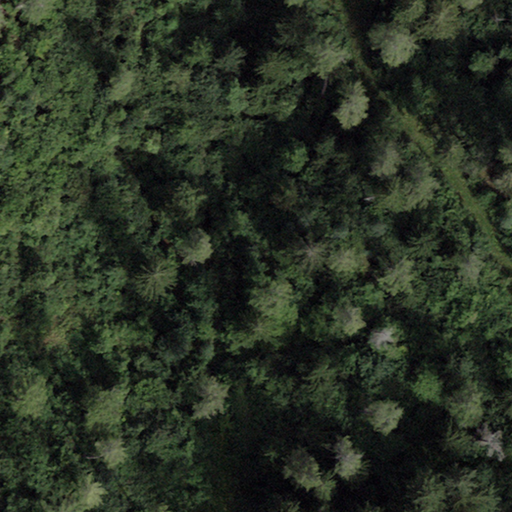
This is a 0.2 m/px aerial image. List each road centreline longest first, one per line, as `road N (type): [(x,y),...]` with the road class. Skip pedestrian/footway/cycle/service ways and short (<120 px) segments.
road 1 (track): [(341,0),(342,26),(511,278)]
road 2 (track): [(511,460),(487,501),(373,502),(308,461)]
